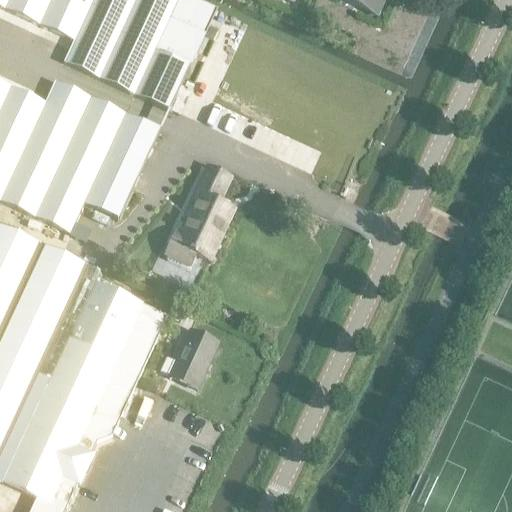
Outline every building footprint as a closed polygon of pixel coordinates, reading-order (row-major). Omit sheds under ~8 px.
[(0,0),(0,10),(73,45),(63,66),(170,116),(190,70),(178,65),(186,48),(198,53),(205,39),(170,22),(180,0),(0,0)] [(376,18),(384,0),(339,0),(339,1),(376,18)] [(0,85),(0,205),(70,238),(84,208),(119,224),(161,134),(54,85),(44,106),(0,85)] [(189,223),(182,238),(177,236),(167,258),(190,268),(195,257),(209,263),(232,214),(211,204),(214,198),(219,197),(227,180),(209,172),(186,222),(189,223)] [(0,462),(90,271),(0,229),(0,462)] [(168,321),(96,288),(101,276),(90,271),(0,462),(0,484),(37,502),(32,511),(66,511),(81,481),(80,477),(85,466),(89,465),(98,446),(113,441),(168,321)] [(217,348),(211,345),(189,335),(176,366),(166,362),(160,375),(170,380),(169,381),(197,394),(217,348)]
